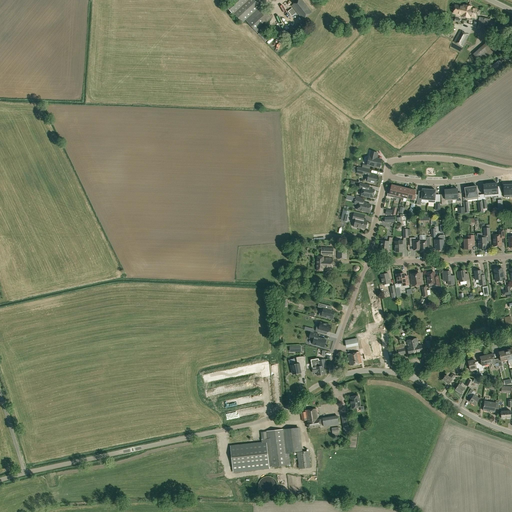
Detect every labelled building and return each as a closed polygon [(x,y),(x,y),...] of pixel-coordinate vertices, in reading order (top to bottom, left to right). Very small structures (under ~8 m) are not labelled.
[(245,20),(257,33),(272,20),(253,0),(248,0),(234,13),(243,23),(245,20)] [(302,0),(298,0),(292,5),(303,19),(312,12),(302,0)] [(471,8),(472,6),(463,5),(463,6),(455,5),(454,5),(453,8),(454,8),(453,13),(459,14),(461,15),(461,16),(467,17),(467,18),(469,19),(469,18),(470,18),(470,17),(472,18),(472,17),(475,18),(476,14),(479,15),(480,10),(477,10),(477,9),(471,8)] [(491,20),(479,17),(477,28),(489,30),(491,20)] [(262,30),(258,33),(265,41),(269,37),(262,30)] [(462,47),(469,35),(460,30),(454,42),(462,47)] [(488,40),(474,53),(481,60),(486,55),(489,58),(498,50),(488,40)] [(378,153),(371,151),(369,157),(367,165),(378,167),(378,168),(379,168),(381,167),(381,166),(380,165),(382,159),(376,158),(378,153)] [(356,173),(364,175),(366,175),(364,181),(368,181),(368,182),(372,183),(372,182),(376,183),(378,176),(370,174),(371,170),(358,167),(356,173)] [(491,183),(492,196),(498,196),(498,197),(501,197),(501,190),(498,190),(497,183),(496,183),(496,182),(491,183)] [(373,198),(374,194),(375,194),(375,192),(375,191),(374,191),(375,190),(368,189),(369,185),(360,183),(359,188),(362,189),(361,195),(373,198)] [(492,196),(491,183),(486,183),(486,184),(483,184),(484,197),(492,196)] [(395,198),(395,195),(398,186),(392,185),(390,191),(388,191),(387,196),(395,198)] [(451,189),(452,200),(456,200),(456,203),(462,203),(462,195),(458,195),(457,189),(457,187),(451,188),(451,189)] [(404,197),(407,198),(409,189),(403,188),(401,199),(403,200),(404,197)] [(428,200),(429,189),(427,189),(427,188),(424,188),(424,189),(422,189),(422,197),(418,196),(416,204),(420,205),(422,199),(428,200)] [(415,190),(409,189),(407,198),(406,201),(409,202),(410,203),(414,204),(415,200),(413,200),(415,190)] [(445,196),(441,196),(442,204),(448,204),(448,201),(452,200),(451,189),(444,190),(445,196)] [(371,205),(363,203),(364,199),(356,197),(354,204),(359,205),(358,210),(369,213),(370,210),(371,210),(371,209),(372,206),(371,205)] [(364,220),(365,215),(354,212),(352,220),(355,220),(354,227),(361,228),(366,229),(366,228),(366,229),(367,228),(368,225),(367,224),(367,221),(364,220)] [(501,238),(504,238),(504,230),(499,231),(499,235),(493,235),(493,246),(502,246),(501,238)] [(438,239),(438,240),(435,240),(435,245),(436,245),(436,250),(440,250),(440,251),(442,251),(443,250),(444,250),(444,246),(444,244),(443,243),(443,240),(445,240),(444,235),(440,235),(440,238),(439,238),(438,239)] [(474,235),(468,236),(468,239),(464,239),(465,249),(472,249),(471,243),(475,243),(474,235)] [(389,244),(391,245),(392,238),(389,237),(389,241),(381,240),(380,250),(388,251),(389,244)] [(420,237),(420,241),(420,251),(427,251),(426,245),(430,245),(430,237),(420,237)] [(420,251),(420,241),(416,241),(415,238),(410,238),(410,245),(413,244),(414,250),(420,250),(420,251)] [(395,241),(395,252),(403,252),(403,246),(403,241),(395,241)] [(337,249),(337,259),(347,259),(347,249),(337,249)] [(323,269),(333,270),(333,259),(324,258),(324,257),(317,256),(317,271),(323,271),(323,269)] [(495,276),(495,277),(496,281),(505,280),(504,274),(503,274),(502,268),(499,269),(499,267),(494,268),(495,269),(494,269),(495,274),(494,274),(495,276)] [(460,282),(461,285),(467,284),(467,286),(471,286),(469,278),(466,279),(466,274),(464,274),(464,270),(457,271),(458,278),(459,278),(460,282)] [(484,275),(482,275),(481,270),(474,271),(476,280),(479,279),(480,285),(485,284),(484,275)] [(443,271),(443,281),(448,280),(448,285),(454,284),(454,276),(450,276),(450,271),(443,271)] [(429,288),(440,286),(438,276),(435,277),(434,272),(427,273),(428,283),(428,287),(429,288)] [(391,283),(390,277),(389,277),(388,273),(381,274),(383,285),(391,283)] [(397,283),(398,284),(401,283),(401,285),(402,286),(409,285),(407,276),(404,276),(404,273),(396,275),(397,279),(396,280),(396,282),(397,283)] [(422,284),(421,279),(420,279),(419,273),(411,274),(413,286),(422,284)] [(333,315),(334,311),(331,310),(329,309),(330,306),(322,304),(321,308),(323,308),(321,316),(332,319),(332,318),(333,318),(334,315),(333,315)] [(511,324),(511,322),(510,316),(502,318),(503,322),(502,323),(503,326),(511,324)] [(319,326),(317,326),(315,331),(321,333),(322,330),(327,332),(328,332),(330,325),(320,322),(319,326)] [(319,334),(311,332),(309,338),(314,339),(312,344),(324,347),(326,340),(318,337),(319,334)] [(417,338),(407,340),(408,348),(407,348),(409,354),(423,351),(421,345),(418,346),(417,338)] [(370,354),(371,360),(379,359),(377,351),(381,351),(379,342),(373,343),(374,348),(368,349),(370,354)] [(403,344),(394,346),(396,352),(398,351),(399,355),(405,354),(404,348),(403,344)] [(507,360),(505,351),(499,352),(500,358),(497,359),(499,367),(502,366),(501,361),(507,360)] [(350,366),(362,364),(359,352),(348,354),(350,366)] [(496,367),(499,367),(497,359),(494,360),(493,354),(486,355),(488,364),(492,364),(492,366),(495,365),(496,367)] [(481,363),(478,363),(478,364),(480,372),(480,373),(484,372),(482,366),(488,364),(486,355),(480,357),(481,363)] [(291,367),(292,371),(293,371),(293,374),(301,373),(300,373),(300,369),(301,369),(305,369),(304,356),(300,356),(296,357),(297,362),(291,363),(292,367),(291,367)] [(317,375),(325,374),(323,367),(326,366),(325,360),(318,361),(317,359),(311,360),(313,373),(317,372),(317,375)] [(478,364),(478,363),(478,362),(475,362),(475,360),(468,361),(470,370),(476,369),(477,374),(480,373),(480,372),(478,364)] [(450,377),(447,374),(442,380),(448,385),(453,379),(452,379),(455,376),(452,374),(450,377)] [(464,384),(461,382),(455,390),(458,392),(458,393),(462,395),(463,394),(462,393),(465,388),(462,386),(464,384)] [(215,395),(229,393),(228,385),(214,387),(215,395)] [(476,392),(473,391),(468,398),(471,399),(469,402),(475,406),(480,398),(474,395),(476,392)] [(358,396),(350,397),(352,408),(360,407),(359,400),(358,400),(358,396)] [(495,412),(495,409),(499,409),(498,402),(496,402),(496,403),(485,401),(483,411),(495,412)] [(305,410),(305,412),(301,413),(302,421),(307,420),(308,428),(321,426),(320,419),(318,419),(316,409),(305,410)] [(255,410),(228,414),(229,420),(256,416),(255,410)] [(350,415),(341,416),(344,433),(352,432),(350,415)] [(338,416),(322,418),(324,426),(339,424),(338,416)] [(270,468),(270,467),(290,465),(289,453),(288,454),(288,453),(301,451),(298,428),(266,431),(266,432),(261,432),(262,443),(230,447),(233,472),(270,468)] [(309,451),(297,453),(299,469),(310,468),(309,451)] [(259,484),(259,487),(259,490),(261,492),(263,494),(265,495),(268,495),(271,494),(273,493),(275,491),(277,489),(277,486),(277,485),(277,483),(276,481),(274,479),(271,477),(269,476),(266,477),(263,477),(261,479),(259,481),(259,484)]
